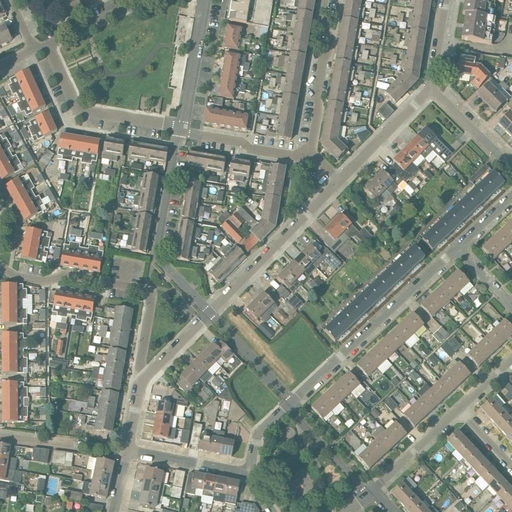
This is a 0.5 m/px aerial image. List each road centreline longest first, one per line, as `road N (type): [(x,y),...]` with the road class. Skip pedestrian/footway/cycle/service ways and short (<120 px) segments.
road 1 (residential): [(250,472),(261,430),(457,246)]
road 2 (residential): [(147,379),(139,362),(149,290),(65,274),(43,281),(0,268)]
road 3 (residential): [(181,127),(155,257),(210,312)]
road 4 (residential): [(210,312),(339,181)]
road 5 (residential): [(181,127),(79,110),(47,43)]
road 6 (residential): [(311,158),(321,60),(331,43),(320,17),(323,0)]
road 7 (residential): [(311,158),(181,127)]
road 8 (residential): [(339,181),(429,88)]
road 9 (residential): [(181,127),(204,0)]
road 10 (residential): [(250,472),(129,452)]
road 11 (residential): [(370,492),(460,412)]
